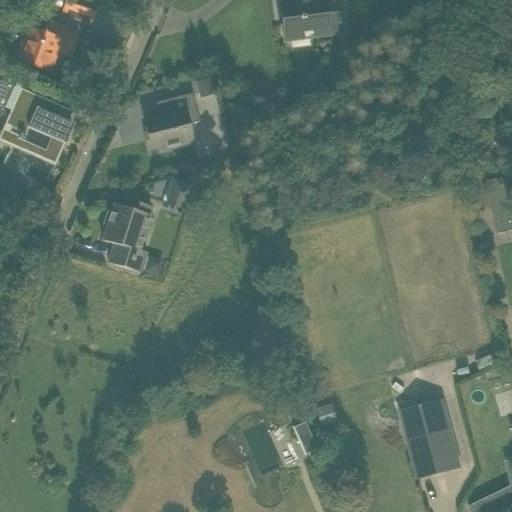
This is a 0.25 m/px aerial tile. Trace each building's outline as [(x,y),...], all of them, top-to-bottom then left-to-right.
[(92,0),(41,0),(40,6),(89,25),(98,2),(92,0)] [(286,0),(287,0),(279,1),(284,41),(290,40),(291,48),(309,46),(308,38),(328,35),(323,0),(286,0)] [(26,26),(14,59),(49,72),(56,52),(70,57),(78,33),(45,21),(41,32),(26,26)] [(195,83),(199,99),(215,94),(211,78),(195,83)] [(0,81),(0,102),(5,105),(13,87),(0,81)] [(61,121),(66,111),(20,91),(5,125),(24,133),(18,147),(15,145),(14,147),(54,165),(71,125),(61,121)] [(143,122),(150,150),(165,146),(166,150),(194,143),(189,123),(198,121),(191,94),(162,101),(166,116),(143,122)] [(475,102),(487,153),(509,148),(497,96),(475,102)] [(511,175),(500,179),(511,229),(511,175)] [(187,186),(172,181),(164,204),(179,209),(187,186)] [(113,245),(108,264),(140,273),(146,253),(139,251),(149,216),(148,215),(151,207),(126,200),(124,208),(113,205),(111,212),(107,211),(103,225),(106,226),(104,233),(107,234),(105,242),(113,245)] [(147,257),(142,272),(158,277),(163,261),(147,257)] [(402,412),(418,478),(461,467),(445,402),(402,412)] [(314,409),(320,428),(336,423),(330,404),(314,409)] [(511,511),(511,461),(510,462),(511,469),(511,507),(502,511),(511,511)]
